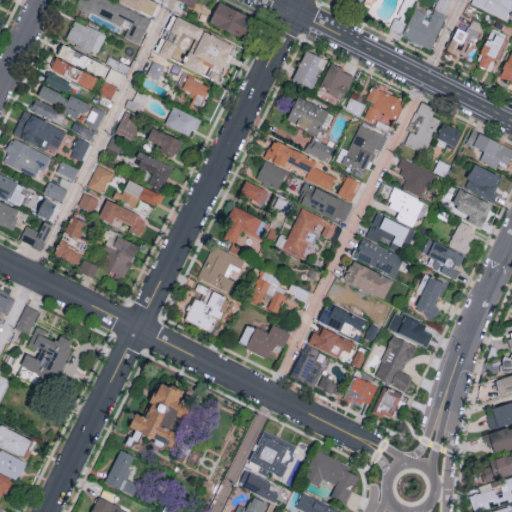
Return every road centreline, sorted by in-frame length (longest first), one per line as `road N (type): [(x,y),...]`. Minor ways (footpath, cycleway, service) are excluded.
road 1 (residential): [(465,0),(213,511)]
road 2 (residential): [(300,0),(50,511)]
road 3 (residential): [(0,260),(270,395)]
road 4 (residential): [(271,0),(511,119)]
road 5 (residential): [(447,511),(458,358)]
road 6 (residential): [(511,237),(458,358)]
